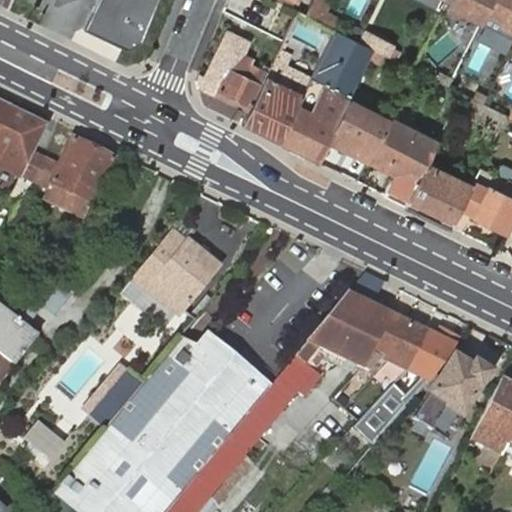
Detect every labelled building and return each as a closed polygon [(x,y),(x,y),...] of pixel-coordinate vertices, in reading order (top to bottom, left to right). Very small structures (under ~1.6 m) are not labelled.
[(140,42),(157,0),(99,0),(87,31),(126,48),(140,42)] [(330,0),(311,0),(304,13),(319,21),(324,24),(332,28),(337,18),(325,12),(330,0)] [(447,0),(446,4),(482,22),(486,13),(492,0),(447,0)] [(511,0),(492,0),(486,13),(501,20),(500,23),(511,29),(511,0)] [(294,15),(289,24),(312,35),(319,21),(304,13),(296,9),(294,15)] [(301,95),(278,142),(316,161),(328,138),(348,100),(350,97),(363,71),(369,59),(374,49),(357,41),(334,29),(324,51),(310,77),(306,86),(301,95)] [(392,45),(363,30),(357,41),(374,49),(384,55),(387,56),(392,45)] [(264,77),(268,67),(262,64),(259,70),(249,65),(252,59),(241,54),(247,41),(227,31),(205,77),(205,78),(204,79),(204,80),(205,81),(205,82),(206,82),(206,83),(207,84),(208,84),(250,105),(264,77)] [(384,55),(374,49),(369,59),(379,65),(384,55)] [(247,110),(241,124),(278,142),(301,95),(306,86),(310,77),(304,74),(300,83),(268,67),(264,77),(250,105),(247,110)] [(205,90),(247,110),(250,105),(208,84),(207,84),(206,83),(206,82),(205,82),(205,81),(204,80),(204,79),(205,78),(205,77),(200,74),(199,75),(199,77),(199,79),(199,81),(200,82),(200,85),(201,86),(202,87),(203,89),(205,90)] [(452,109),(497,132),(505,115),(460,93),(452,109)] [(389,119),(391,114),(386,112),(383,117),(348,100),(328,138),(368,159),(388,120),(389,119)] [(0,129),(10,109),(0,103),(0,129)] [(44,125),(10,109),(0,129),(0,168),(18,177),(19,175),(32,182),(43,158),(31,153),(44,125)] [(383,194),(403,204),(414,182),(424,164),(434,143),(389,119),(388,120),(368,159),(395,172),(383,194)] [(59,166),(43,158),(32,182),(47,189),(42,200),(83,220),(113,159),(72,139),(59,166)] [(403,204),(449,226),(458,209),(469,187),(424,164),(414,182),(403,204)] [(469,187),(458,209),(504,231),(511,215),(511,186),(507,184),(500,196),(488,190),(495,177),(478,169),(472,182),(469,187)] [(500,196),(507,184),(495,177),(488,190),(500,196)] [(23,198),(8,225),(12,227),(6,238),(15,242),(35,204),(23,198)] [(170,231),(130,278),(176,315),(217,266),(185,239),(183,241),(170,231)] [(51,280),(37,307),(55,316),(69,289),(51,280)] [(0,286),(0,382),(14,365),(36,337),(0,308),(0,287),(0,286)] [(373,305),(348,292),(311,336),(308,338),(317,346),(346,359),(350,361),(361,367),(388,312),(377,307),(373,305)] [(124,298),(112,314),(130,328),(143,313),(124,298)] [(372,367),(378,369),(387,360),(406,322),(388,312),(361,367),(369,370),(372,367)] [(425,331),(406,322),(387,360),(378,369),(392,376),(385,383),(389,387),(402,373),(425,331)] [(372,446),(421,387),(431,375),(458,337),(439,327),(434,336),(425,331),(402,373),(389,387),(353,428),(372,446)] [(223,441),(268,386),(205,333),(195,346),(180,338),(142,383),(105,428),(52,491),(77,511),(165,511),(177,498),(223,441)] [(308,338),(268,386),(223,441),(241,455),(244,458),(314,373),(302,363),(317,346),(308,338)] [(454,353),(423,399),(442,411),(446,405),(459,413),(463,408),(466,402),(475,390),(480,381),(484,375),(487,370),(474,361),(471,365),(454,353)] [(105,428),(142,383),(126,369),(88,415),(105,428)] [(511,383),(500,378),(470,436),(469,437),(500,452),(505,443),(511,429),(511,383)] [(63,445),(36,423),(23,439),(50,461),(63,445)] [(426,496),(452,447),(434,438),(408,487),(426,496)] [(241,455),(223,441),(177,498),(194,511),(241,455)] [(361,476),(352,469),(343,479),(353,486),(361,476)] [(194,511),(177,498),(165,511),(194,511)]
